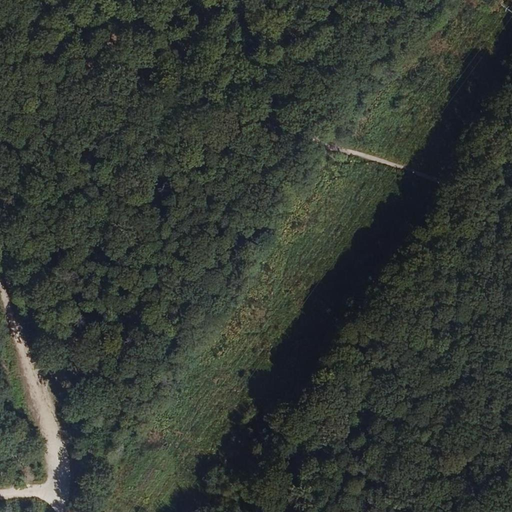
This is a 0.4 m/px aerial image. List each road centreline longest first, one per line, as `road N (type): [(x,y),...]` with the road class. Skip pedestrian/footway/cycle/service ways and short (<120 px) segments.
road 1 (track): [(0,20),(511,191)]
road 2 (track): [(249,511),(473,179)]
road 3 (unclassified): [(77,511),(62,485),(0,268)]
